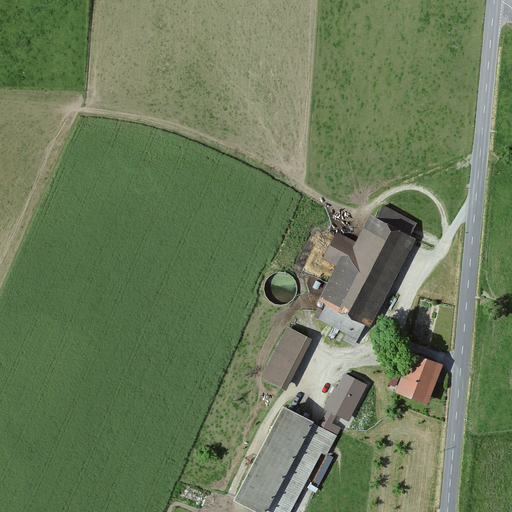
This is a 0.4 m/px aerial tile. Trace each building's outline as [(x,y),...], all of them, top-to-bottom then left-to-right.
[(346,264),(326,299),(371,324),(417,239),(378,218),(362,248),(338,234),(327,254),(346,264)] [(285,271),(273,274),(266,287),(271,300),(288,305),(299,296),(299,280),(285,271)] [(294,323),(269,374),(289,383),(314,333),(294,323)] [(421,354),(405,394),(430,404),(446,364),(421,354)] [(345,371),(328,410),(348,419),(366,381),(345,371)] [(294,416),(249,504),(265,511),(296,511),(335,437),(294,416)]
